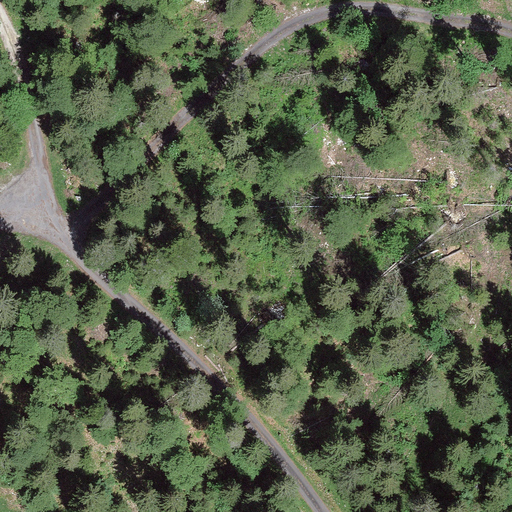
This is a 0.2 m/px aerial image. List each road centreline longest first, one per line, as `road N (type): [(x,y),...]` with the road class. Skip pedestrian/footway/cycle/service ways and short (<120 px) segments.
road 1 (track): [(65,236),(244,61),(307,18),(382,7),(511,31)]
road 2 (track): [(322,511),(187,350),(65,236),(30,222)]
road 3 (track): [(30,222),(26,84),(0,13)]
